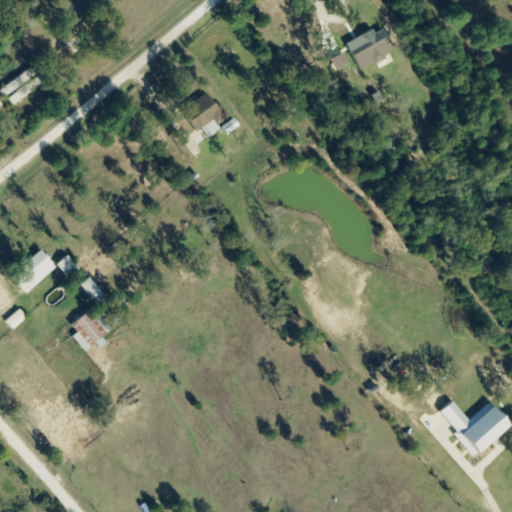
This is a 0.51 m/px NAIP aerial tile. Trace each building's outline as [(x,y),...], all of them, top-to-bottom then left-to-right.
[(372,27),(344,47),(357,64),(384,45),(372,27)] [(0,89),(0,92),(10,107),(40,86),(28,69),(0,89)] [(215,108),(202,93),(177,114),(196,137),(225,113),(218,105),(215,108)] [(8,278),(25,294),(52,266),(35,250),(8,278)] [(55,264),(66,279),(77,270),(65,256),(55,264)] [(110,330),(91,307),(67,327),(86,350),(110,330)]
